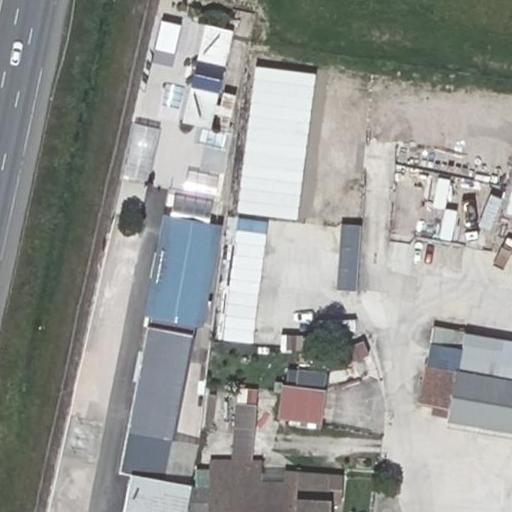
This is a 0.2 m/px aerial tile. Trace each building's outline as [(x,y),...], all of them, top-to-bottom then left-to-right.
[(230,44),(249,49),(251,31),(210,22),(190,113),(212,119),(230,44)] [(141,119),(126,169),(148,175),(158,141),(163,125),(141,119)] [(208,214),(210,198),(174,195),(172,211),(208,214)] [(188,325),(200,327),(209,284),(196,282),(194,296),(188,294),(202,222),(177,217),(157,318),(182,323),(185,310),(191,311),(188,325)] [(339,284),(360,286),(364,220),(344,219),(339,284)] [(457,377),(461,347),(433,344),(430,375),(457,377)] [(484,380),(511,383),(511,351),(461,347),(457,377),(484,380)] [(457,377),(430,375),(427,399),(441,400),(454,402),(457,377)] [(480,427),(484,380),(457,377),(454,402),(453,413),(452,424),(480,427)] [(511,383),(484,380),(480,427),(511,430),(511,383)] [(309,419),(310,388),(285,387),(283,409),(274,409),(273,418),(309,419)] [(138,418),(160,422),(165,393),(144,388),(138,418)] [(454,402),(441,400),(439,411),(453,413),(454,402)] [(137,433),(130,466),(163,472),(168,438),(137,433)] [(197,511),(326,511),(327,503),(328,478),(286,477),(285,493),(262,492),(262,462),(217,461),(216,485),(199,484),(197,511)] [(286,477),(262,462),(262,492),(285,493),(286,477)] [(185,511),(190,479),(133,470),(126,511),(185,511)] [(328,478),(327,503),(339,504),(340,479),(328,478)]
